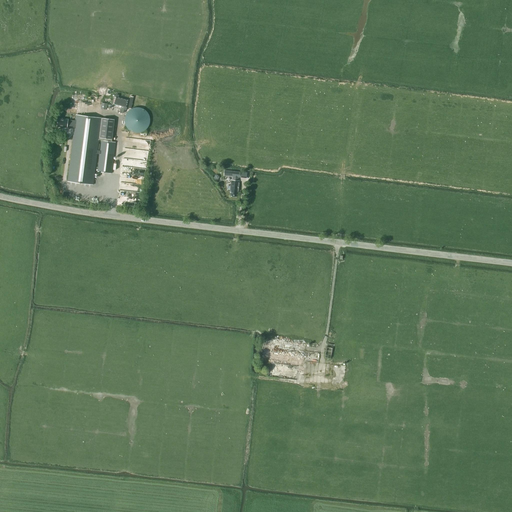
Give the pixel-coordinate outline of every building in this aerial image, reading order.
[(116,97),(114,104),(122,106),(120,112),(123,113),(125,107),(126,107),(128,100),(116,97)] [(150,131),(149,108),(132,109),(132,113),(129,113),(130,132),(150,131)] [(114,119),(75,114),(75,120),(68,120),(68,119),(58,118),(57,126),(67,128),(67,127),(74,128),(67,181),(93,185),(97,153),(100,154),(97,172),(111,173),(115,142),(101,140),(100,150),(97,150),(99,137),(112,139),(114,119)] [(241,172),(224,170),(224,176),(233,177),(232,180),(231,180),(230,192),(232,192),(231,196),(237,197),(237,191),(238,191),(239,181),(238,181),(238,177),(240,177),(241,172)] [(275,340),(273,362),(300,365),(302,343),(275,340)] [(264,354),(274,355),(275,342),(265,342),(264,354)]
